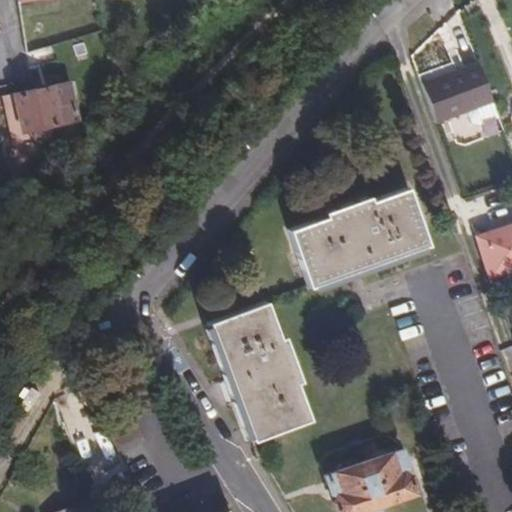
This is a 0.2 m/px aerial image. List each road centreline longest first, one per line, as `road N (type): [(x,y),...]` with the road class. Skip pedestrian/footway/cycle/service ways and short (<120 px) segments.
road 1 (residential): [(398,0),(126,304)]
road 2 (residential): [(255,511),(126,304)]
